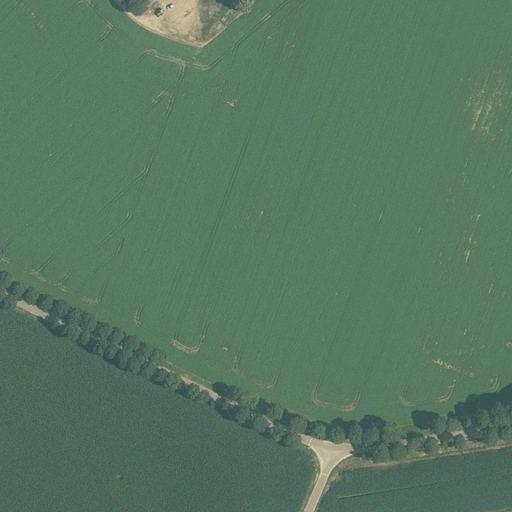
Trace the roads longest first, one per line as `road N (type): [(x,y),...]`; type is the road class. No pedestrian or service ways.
road 1 (unclassified): [(332,453),(0,288)]
road 2 (unclassified): [(511,425),(332,453)]
